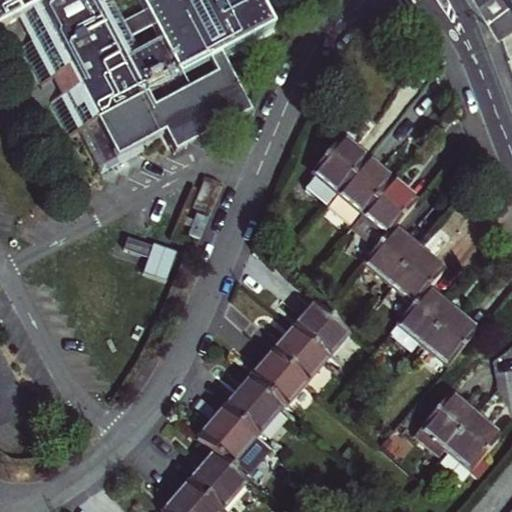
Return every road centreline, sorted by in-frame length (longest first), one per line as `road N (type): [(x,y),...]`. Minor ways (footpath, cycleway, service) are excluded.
road 1 (residential): [(360,0),(326,28),(297,79),(153,404),(118,446),(76,478),(33,503),(0,510)]
road 2 (residential): [(442,0),(469,42),(511,152)]
road 3 (unknown): [(469,42),(370,151)]
